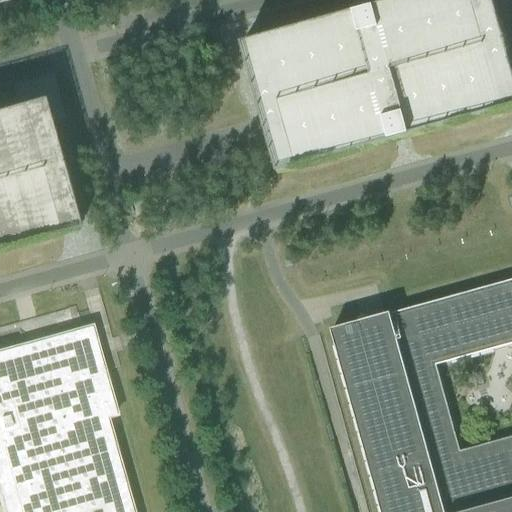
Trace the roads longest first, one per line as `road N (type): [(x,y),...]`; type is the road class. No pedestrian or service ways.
road 1 (unclassified): [(129,262),(511,156)]
road 2 (unclassified): [(129,262),(198,511)]
road 3 (unclassified): [(70,54),(129,262)]
road 4 (unclassified): [(70,54),(275,0)]
road 5 (unclassified): [(0,297),(129,262)]
